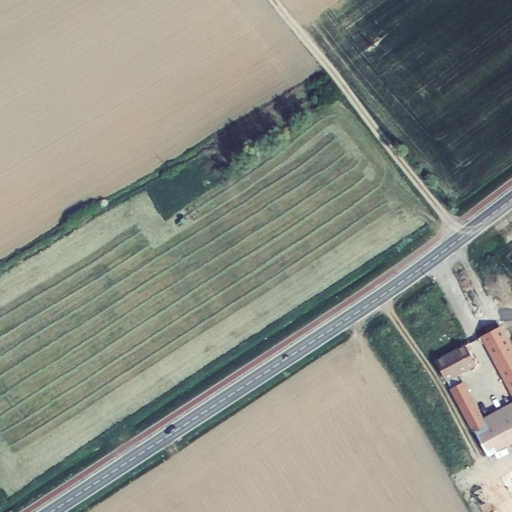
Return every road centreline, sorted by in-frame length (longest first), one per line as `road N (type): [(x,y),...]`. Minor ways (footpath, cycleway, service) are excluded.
road 1 (secondary): [(50,511),(336,326),(511,199)]
road 2 (track): [(461,237),(275,0)]
